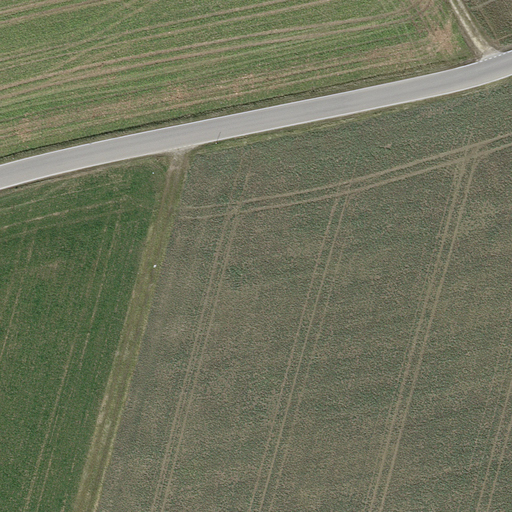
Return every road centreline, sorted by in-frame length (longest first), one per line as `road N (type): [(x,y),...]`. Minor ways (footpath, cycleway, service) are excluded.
road 1 (unclassified): [(0,176),(511,63)]
road 2 (track): [(90,511),(185,136)]
